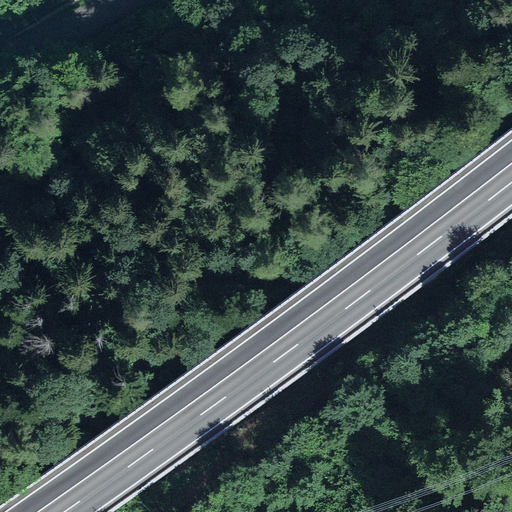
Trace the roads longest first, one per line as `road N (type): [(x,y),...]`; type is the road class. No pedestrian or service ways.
road 1 (trunk): [(50,511),(511,173)]
road 2 (unclassified): [(0,54),(140,0)]
